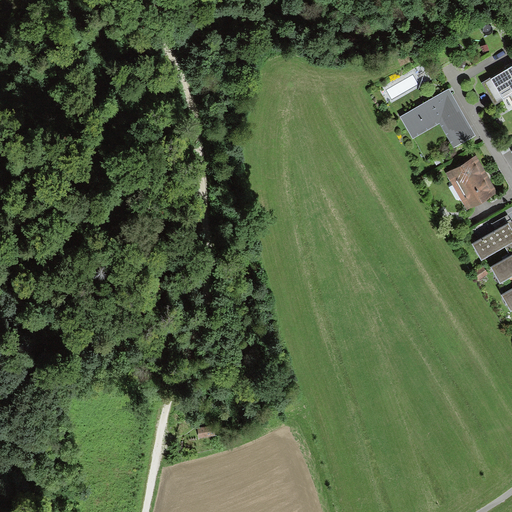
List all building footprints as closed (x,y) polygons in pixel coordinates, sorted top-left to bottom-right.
[(511,72),(486,88),(500,110),(511,103),(511,72)] [(447,95),(400,121),(413,143),(438,129),(452,154),(473,142),(447,95)] [(473,157),(447,172),(469,211),(495,196),(473,157)] [(511,235),(506,225),(474,245),(483,261),(511,243),(511,235)] [(511,255),(489,270),(499,286),(511,277),(511,255)] [(511,291),(502,297),(511,313),(511,291)] [(201,436),(218,435),(218,425),(200,426),(201,436)]
